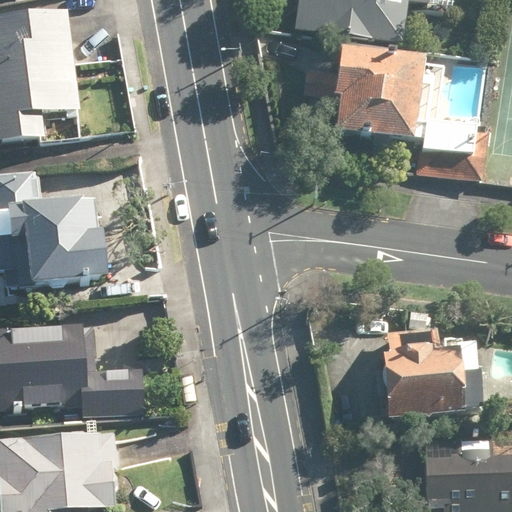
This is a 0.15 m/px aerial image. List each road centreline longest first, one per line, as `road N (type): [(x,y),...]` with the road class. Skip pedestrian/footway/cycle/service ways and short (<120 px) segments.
road 1 (secondary): [(214,202),(273,511)]
road 2 (residential): [(214,202),(511,246)]
road 3 (secondary): [(178,0),(214,202)]
